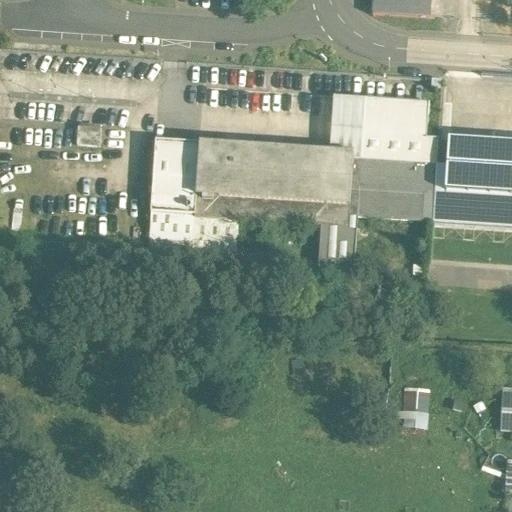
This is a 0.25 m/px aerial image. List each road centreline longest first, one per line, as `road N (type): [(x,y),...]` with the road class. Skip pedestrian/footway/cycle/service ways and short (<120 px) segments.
road 1 (residential): [(68,20),(238,33),(330,10)]
road 2 (residential): [(330,10),(365,44),(511,58)]
